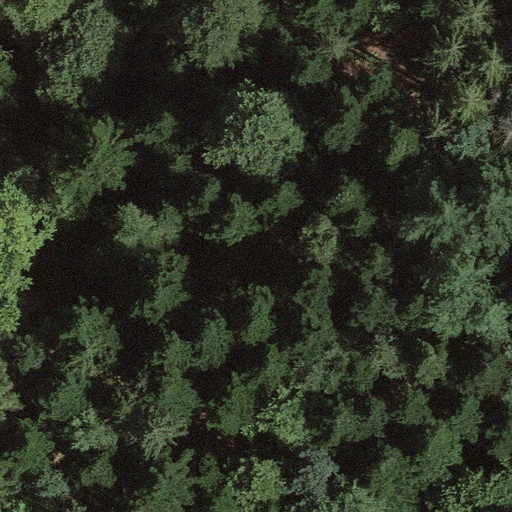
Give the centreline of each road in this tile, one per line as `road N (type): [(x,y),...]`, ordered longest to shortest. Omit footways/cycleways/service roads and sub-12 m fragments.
road 1 (track): [(0,241),(141,343),(306,511)]
road 2 (track): [(0,124),(116,0)]
